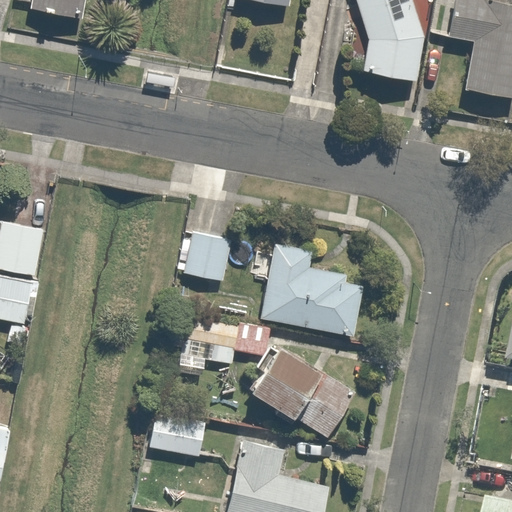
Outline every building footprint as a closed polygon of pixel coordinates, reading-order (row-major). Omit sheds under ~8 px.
[(23,0),(24,1),(72,11),(74,0),(23,0)] [(409,0),(351,0),(363,34),(358,67),(410,74),(418,22),(409,0)] [(508,92),(511,70),(511,0),(447,0),(441,34),(463,38),(455,82),(508,92)] [(38,223),(0,217),(0,263),(32,268),(38,223)] [(225,236),(185,228),(179,265),(218,273),(225,236)] [(303,260),(306,243),(267,236),(254,315),(349,330),(359,269),(303,260)] [(33,279),(0,272),(0,315),(25,321),(33,279)] [(165,314),(163,340),(176,341),(174,368),(198,369),(199,338),(208,338),(207,358),(227,359),(228,348),(260,350),(262,319),(165,314)] [(270,335),(242,383),(317,429),(346,382),(270,335)] [(201,415),(150,406),(144,443),(194,452),(201,415)] [(273,469),(277,442),(233,435),(220,511),(225,511),(318,511),(324,477),(273,469)] [(481,511),(511,511),(511,502),(484,497),(481,511)]
